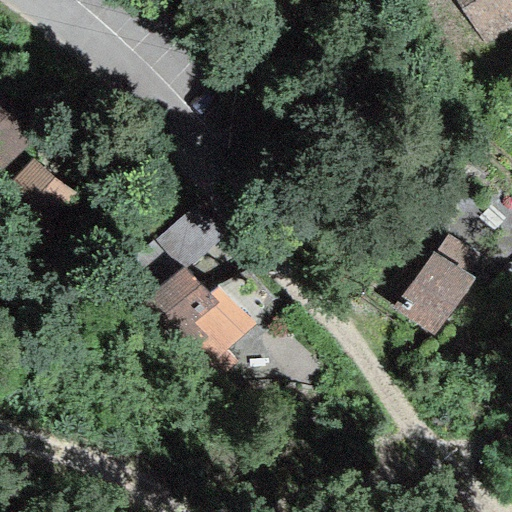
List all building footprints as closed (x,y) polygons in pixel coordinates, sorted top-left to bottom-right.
[(511,0),(453,0),(478,42),(511,23),(511,0)] [(0,157),(28,129),(0,101),(0,157)] [(69,207),(32,171),(0,202),(0,218),(29,247),(69,207)] [(360,218),(334,197),(298,239),(324,261),(360,218)] [(204,199),(153,240),(181,267),(183,270),(231,232),(204,199)] [(473,280),(431,252),(392,309),(433,337),(473,280)] [(181,267),(147,297),(208,367),(252,328),(216,288),(207,296),(183,270),(181,267)]
